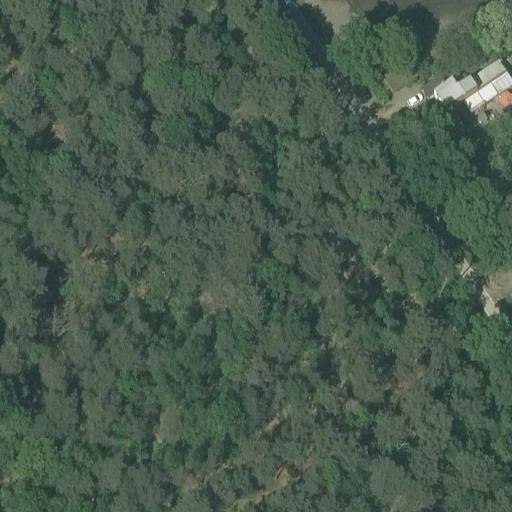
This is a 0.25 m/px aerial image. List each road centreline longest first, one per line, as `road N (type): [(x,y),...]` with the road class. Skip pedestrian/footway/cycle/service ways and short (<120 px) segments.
road 1 (unclassified): [(425,212),(281,0)]
road 2 (track): [(425,212),(511,343)]
